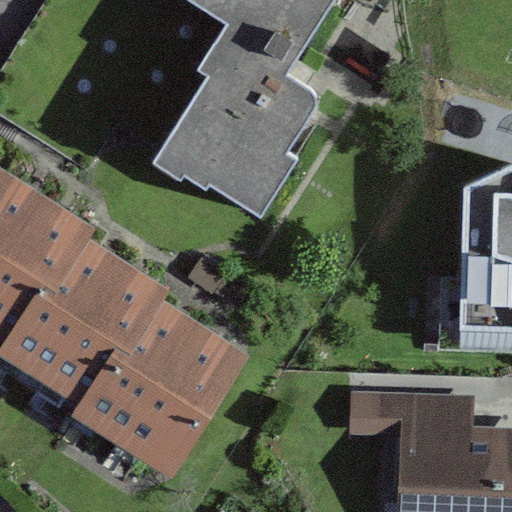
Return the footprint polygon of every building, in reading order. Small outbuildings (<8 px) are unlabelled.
[(285,151),(315,103),(316,99),(315,95),(313,91),(309,89),(285,74),(332,0),(189,0),(226,23),(197,69),(208,75),(153,161),(181,179),(184,174),(207,188),(210,183),(260,215),(296,158),(285,151)] [(0,270),(51,191),(0,158),(0,270)] [(511,165),(467,187),(464,330),(511,330),(511,165)] [(41,267),(57,277),(87,230),(94,219),(51,191),(0,270),(0,329),(1,330),(41,267)] [(0,331),(0,344),(47,375),(125,254),(87,230),(57,277),(41,267),(1,330),(0,331)] [(214,288),(240,304),(250,289),(223,272),(228,265),(202,249),(187,274),(213,290),(214,288)] [(169,282),(125,254),(47,375),(75,393),(116,330),(132,340),(163,292),(169,282)] [(116,330),(75,393),(69,403),(122,437),(199,315),(163,292),(132,340),(116,330)] [(199,315),(122,437),(171,468),(249,347),(199,315)] [(473,390),(350,387),(349,431),(398,432),(396,511),(511,511),(511,422),(472,421),(473,390)]
